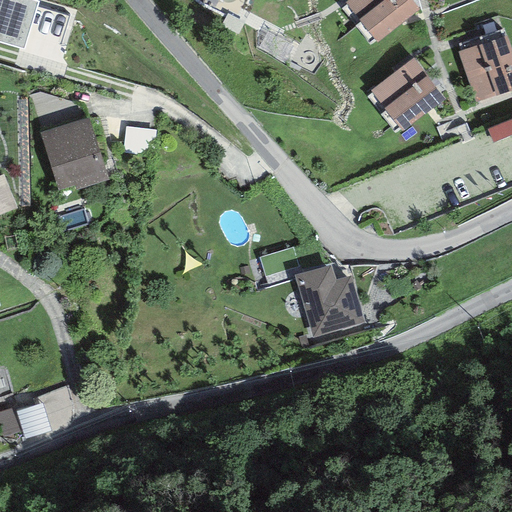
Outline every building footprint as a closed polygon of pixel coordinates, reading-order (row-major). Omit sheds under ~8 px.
[(0,0),(0,42),(22,49),(37,2),(29,0),(0,0)] [(416,0),(360,0),(347,12),(377,47),(423,8),(416,0)] [(511,52),(505,31),(454,47),(473,109),(511,96),(511,52)] [(416,61),(374,99),(407,135),(449,98),(416,61)] [(511,101),(486,113),(492,126),(511,117),(511,101)] [(511,119),(491,128),(497,142),(511,135),(511,119)] [(80,183),(104,176),(86,120),(46,133),(62,182),(78,177),(80,183)] [(0,177),(0,215),(21,208),(9,174),(0,177)] [(297,274),(314,334),(363,321),(351,276),(333,281),(329,266),(297,274)]
